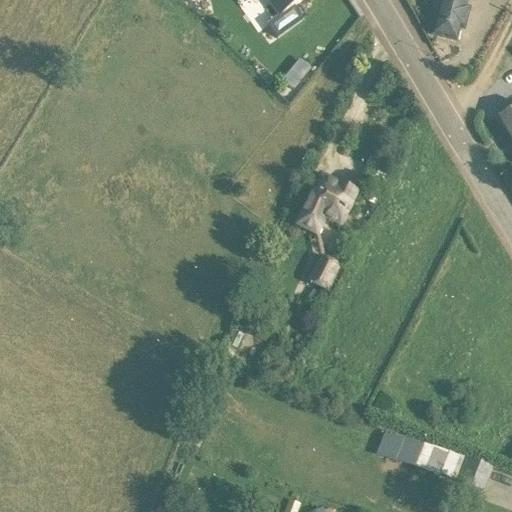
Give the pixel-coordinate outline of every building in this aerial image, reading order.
[(311,0),(257,0),(264,9),(265,8),(277,25),(266,33),(276,47),(303,28),(293,13),(312,0),(311,0)] [(465,15),(468,0),(436,0),(440,2),(429,44),(455,51),(459,39),(462,39),(468,16),(465,15)] [(511,115),(496,125),(511,152),(511,115)] [(367,208),(373,211),(388,181),(369,172),(360,191),(370,195),(367,208)] [(292,233),(316,244),(324,227),(340,235),(357,200),(317,180),(292,233)] [(319,262),(305,289),(325,300),(340,272),(319,262)] [(447,460),(439,481),(457,488),(456,490),(482,500),(492,475),(457,462),(456,464),(447,460)] [(437,511),(448,511),(451,505),(442,501),(437,511)]
